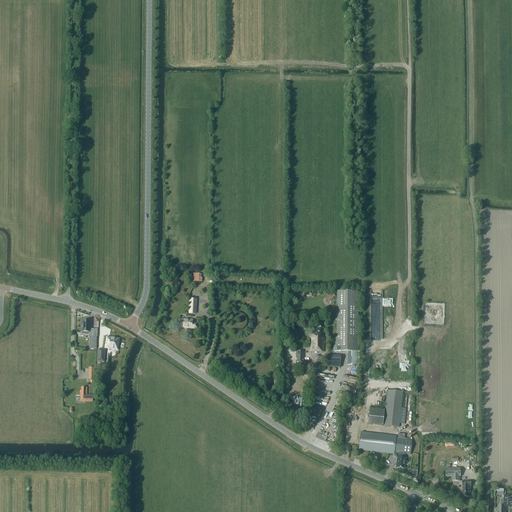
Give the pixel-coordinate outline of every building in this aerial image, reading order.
[(200,282),(201,275),(193,274),(192,282),(200,282)] [(333,338),(332,352),(347,352),(347,365),(359,365),(359,339),(357,339),(357,292),(337,291),(336,338),(333,338)] [(187,327),(187,328),(197,329),(197,324),(192,324),(192,320),(187,320),(180,320),(179,327),(187,327)] [(90,321),(81,321),(81,332),(89,333),(89,337),(93,337),(93,329),(90,329),(90,321)] [(310,352),(323,352),(323,338),(322,338),(322,321),(317,321),(316,332),(310,332),(310,352)] [(118,340),(107,338),(105,348),(117,350),(118,340)] [(82,401),(92,402),(92,395),(86,395),(87,388),(81,388),(81,392),(80,392),(80,396),(80,400),(82,401)] [(384,398),(384,397),(384,395),(384,394),(383,393),(382,391),(381,391),(379,390),(378,389),(377,389),(375,389),(374,390),(372,391),(371,392),(370,393),(369,394),(369,396),(369,397),(369,399),(370,400),(370,401),(371,402),(372,403),(374,404),(375,404),(377,405),(378,404),(379,404),(381,403),(382,402),(383,401),(384,400),(384,398)] [(383,426),(399,428),(402,392),(387,391),(383,426)] [(367,424),(382,426),(384,410),(369,408),(367,424)] [(360,433),(358,450),(394,454),(394,453),(398,454),(397,457),(396,468),(404,469),(405,458),(405,454),(410,455),(412,440),(404,439),(405,435),(398,434),(397,438),(395,438),(395,437),(360,433)] [(461,477),(461,468),(445,468),(446,477),(452,477),(452,481),(460,481),(460,477),(461,477)] [(462,487),(465,487),(465,489),(463,489),(463,494),(463,497),(468,497),(468,493),(470,493),(470,489),(469,489),(469,487),(470,487),(470,482),(462,482),(462,487)] [(496,509),(495,511),(505,511),(506,506),(511,505),(511,494),(504,495),(504,500),(504,505),(501,505),(499,505),(499,509),(496,509)]
